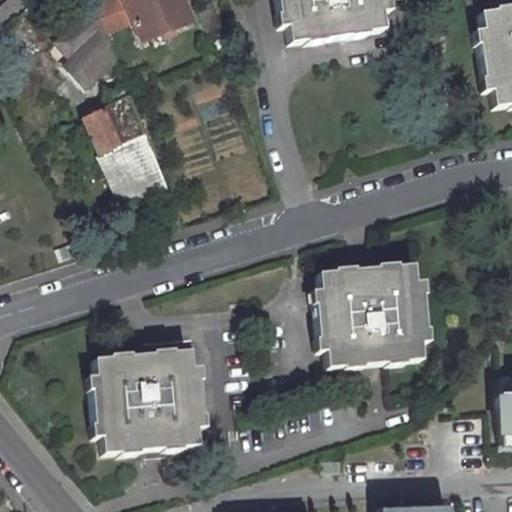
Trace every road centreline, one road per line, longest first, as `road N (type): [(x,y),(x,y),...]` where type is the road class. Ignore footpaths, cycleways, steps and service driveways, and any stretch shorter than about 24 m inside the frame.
road 1 (residential): [(0,321),(468,171),(511,168)]
road 2 (unknown): [(116,284),(146,323),(164,330),(270,317),(295,347),(305,379),(336,392)]
